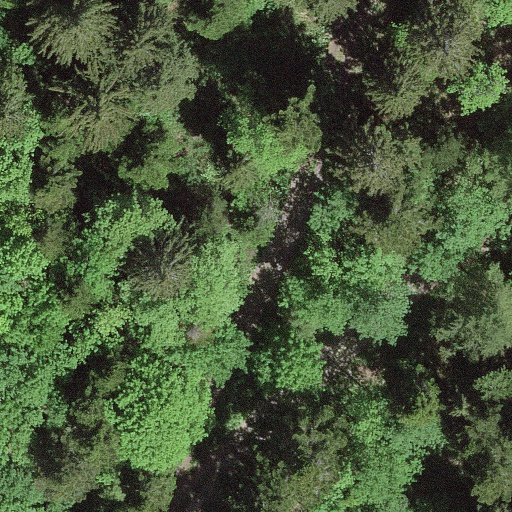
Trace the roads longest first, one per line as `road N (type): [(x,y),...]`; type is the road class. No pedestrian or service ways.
road 1 (track): [(162,511),(227,357),(311,194),(355,0)]
road 2 (track): [(511,219),(190,511)]
